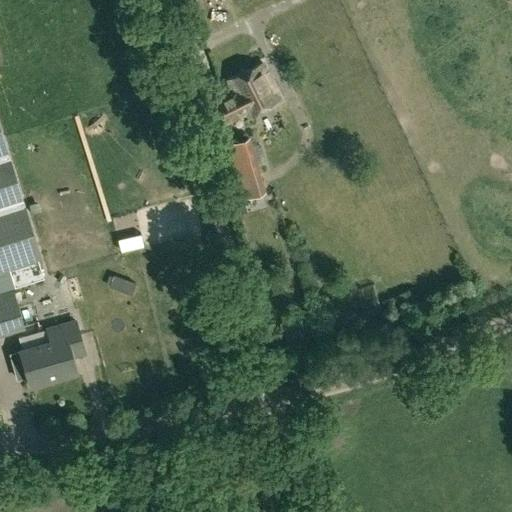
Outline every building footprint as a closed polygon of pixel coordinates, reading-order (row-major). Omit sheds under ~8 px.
[(177,0),(182,15),(207,8),(204,0),(177,0)] [(280,98),(261,62),(226,80),(233,92),(215,101),(226,123),(244,113),(245,116),(280,98)] [(0,288),(12,285),(13,287),(17,286),(46,278),(37,247),(5,135),(0,118),(0,288)] [(237,149),(225,153),(241,199),(268,189),(260,167),(256,169),(245,137),(234,141),(237,149)] [(427,233),(410,201),(388,213),(416,267),(438,255),(433,245),(439,242),(433,230),(427,233)] [(122,285),(124,279),(113,275),(109,287),(115,289),(122,285)] [(0,288),(0,328),(23,322),(13,287),(12,285),(0,288)] [(70,352),(83,348),(74,318),(45,326),(49,338),(18,347),(20,354),(10,356),(16,375),(25,373),(28,383),(75,369),(70,352)]
